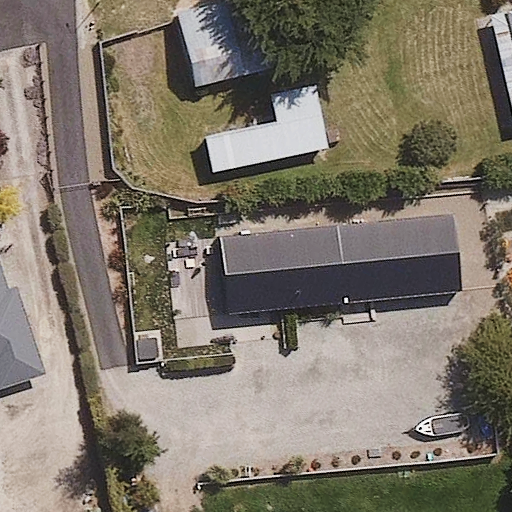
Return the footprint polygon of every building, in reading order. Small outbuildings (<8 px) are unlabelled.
[(255,0),(194,0),(205,72),(264,64),(255,0)] [(511,5),(473,15),(501,124),(511,121),(511,5)] [(325,75),(198,95),(209,162),(335,142),(325,75)] [(466,241),(464,204),(338,211),(343,298),(486,289),(484,240),(466,241)] [(324,214),(287,215),(290,266),(327,264),(324,214)] [(0,385),(48,370),(18,281),(8,285),(0,260),(0,385)]
